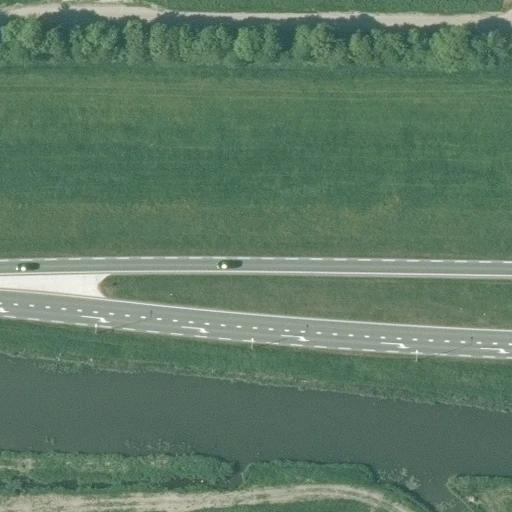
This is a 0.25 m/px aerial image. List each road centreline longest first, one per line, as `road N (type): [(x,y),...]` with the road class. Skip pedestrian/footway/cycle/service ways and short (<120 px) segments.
road 1 (primary): [(0,304),(511,343)]
road 2 (unclassified): [(0,19),(511,28)]
road 3 (primary): [(511,271),(0,272)]
